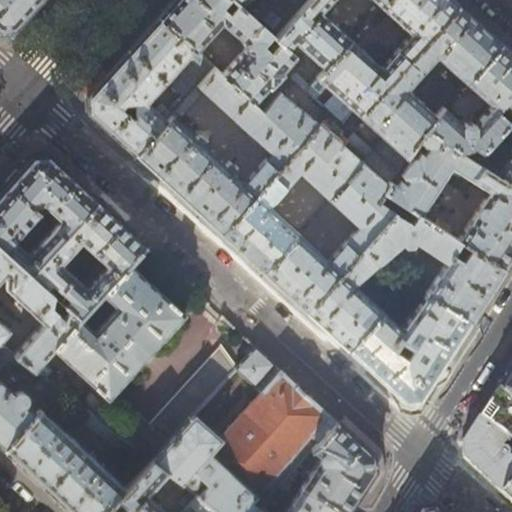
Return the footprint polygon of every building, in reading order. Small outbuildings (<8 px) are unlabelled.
[(0,0),(0,29),(14,29),(36,3),(39,0),(0,0)] [(238,5),(232,0),(173,0),(158,17),(195,51),(224,19),(244,38),(244,49),(221,74),(253,102),(268,86),(270,87),(282,73),(281,71),(294,57),(286,49),(274,38),(246,13),(238,5)] [(232,0),(238,5),(243,0),(270,0),(267,3),(264,0),(258,0),(246,13),(274,38),(307,0),(232,0)] [(307,0),(274,38),(286,49),(294,42),(324,69),(351,39),(321,12),(331,0),(372,0),(380,7),(386,0),(307,0)] [(451,0),(386,0),(380,7),(409,33),(381,65),(351,39),(324,69),(305,90),(332,113),(342,100),(350,107),(339,120),(348,127),(358,115),(458,5),(451,0)] [(479,25),(458,5),(358,115),(406,157),(418,139),(425,128),(436,116),(406,89),(435,57),(465,84),(501,44),(479,25)] [(214,68),(195,51),(158,17),(120,59),(87,96),(88,111),(110,132),(135,155),(171,116),(198,86),(214,68)] [(511,54),(501,44),(465,84),(490,106),(473,124),(470,122),(463,122),(462,124),(444,107),(436,116),(425,128),(463,153),(471,145),(482,151),(494,138),(510,120),(498,110),(503,103),(511,110),(511,54)] [(221,74),(214,68),(198,86),(270,152),(264,159),(276,170),(318,124),(280,91),(262,112),(253,102),(221,74)] [(292,78),(299,85),(303,81),(296,74),(292,78)] [(171,116),(135,155),(179,195),(220,233),(272,175),(276,170),(264,159),(243,182),(230,171),(235,166),(228,160),(224,165),(201,143),(205,138),(199,133),(194,138),(171,116)] [(362,161),(318,124),(276,170),(272,175),(285,188),(299,172),(328,199),(362,161)] [(425,128),(418,139),(428,146),(423,155),(419,153),(416,158),(414,156),(402,173),(404,175),(402,180),(405,182),(401,187),(391,180),(388,184),(383,191),(401,203),(416,212),(419,214),(452,166),(488,189),(456,238),(460,241),(469,247),(503,269),(511,255),(511,185),(474,160),(463,153),(425,128)] [(347,138),(367,155),(373,149),(353,132),(347,138)] [(511,148),(494,138),(482,151),(474,160),(511,185),(511,148)] [(97,201),(48,156),(33,157),(19,172),(0,192),(0,247),(30,273),(97,201)] [(388,184),(362,161),(328,199),(358,226),(344,242),(354,252),(358,248),(394,210),(378,199),(383,191),(388,184)] [(285,188),(272,175),(220,233),(241,252),(263,272),(298,232),(268,206),(285,188)] [(108,212),(97,201),(30,273),(52,293),(54,296),(74,275),(61,263),(81,241),(94,253),(121,223),(108,212)] [(456,238),(419,214),(416,212),(411,221),(394,210),(358,248),(379,262),(401,243),(404,246),(411,246),(415,241),(446,261),(426,292),(470,321),(481,304),(503,269),(469,247),(462,258),(453,253),(460,241),(456,238)] [(134,235),(121,223),(94,253),(107,265),(87,287),(74,275),(54,296),(68,309),(78,318),(102,292),(145,245),(134,235)] [(305,310),(354,252),(344,242),(329,260),(298,232),(263,272),(284,292),(305,310)] [(148,248),(145,245),(102,292),(118,306),(94,331),(78,318),(52,347),(108,398),(185,314),(132,266),(148,248)] [(30,273),(0,247),(0,339),(9,328),(0,320),(0,280),(5,274),(4,286),(42,322),(14,354),(22,360),(33,368),(52,347),(78,318),(68,309),(61,316),(56,312),(57,310),(56,309),(59,307),(51,299),(52,293),(30,273)] [(358,248),(354,252),(305,310),(327,331),(347,350),(381,309),(354,284),(379,262),(358,248)] [(445,360),(470,321),(426,292),(402,328),(381,309),(347,350),(370,370),(404,402),(419,400),(445,360)] [(14,354),(0,343),(0,368),(10,358),(14,354)] [(254,346),(234,368),(221,382),(228,389),(242,376),(254,386),(255,386),(262,391),(219,438),(194,413),(151,459),(152,460),(177,479),(190,489),(198,494),(220,511),(255,511),(258,509),(263,504),(268,498),(278,487),(287,477),(294,469),(296,466),(290,461),(292,459),(289,458),(298,448),(301,449),(302,447),(308,453),(311,449),(336,421),(301,388),(268,358),(254,346)] [(221,382),(234,368),(218,349),(149,423),(139,414),(119,435),(122,437),(151,459),(194,413),(221,382)] [(22,360),(14,354),(10,358),(18,365),(22,360)] [(511,365),(496,390),(511,401),(511,365)] [(16,393),(0,378),(0,445),(4,449),(41,409),(60,389),(44,377),(34,388),(37,393),(32,397),(28,395),(26,393),(25,392),(23,391),(22,391),(19,391),(18,391),(16,393)] [(511,406),(511,401),(496,390),(479,417),(494,430),(505,415),(511,406)] [(102,511),(125,488),(41,409),(4,449),(45,487),(71,511),(102,511)] [(116,446),(122,437),(119,435),(92,414),(85,423),(116,446)] [(501,492),(511,480),(511,434),(510,433),(505,439),(494,430),(479,417),(462,443),(463,458),(480,473),(501,492)] [(352,436),(336,421),(311,449),(320,457),(301,485),(343,511),(346,511),(362,488),(374,469),(372,454),(352,436)] [(169,489),(177,479),(152,460),(125,488),(102,511),(166,511),(161,506),(163,504),(150,491),(160,480),(169,489)] [(299,474),(294,469),(287,477),(293,480),(299,474)] [(284,491),(293,480),(287,477),(278,487),(284,491)] [(511,480),(501,492),(511,503),(511,480)] [(343,511),(301,485),(284,511),(261,511),(258,509),(255,511),(343,511)] [(185,508),(198,494),(190,489),(179,502),(185,508)] [(220,511),(198,494),(185,508),(181,511),(220,511)] [(273,502),(268,498),(263,504),(267,508),(273,502)]
